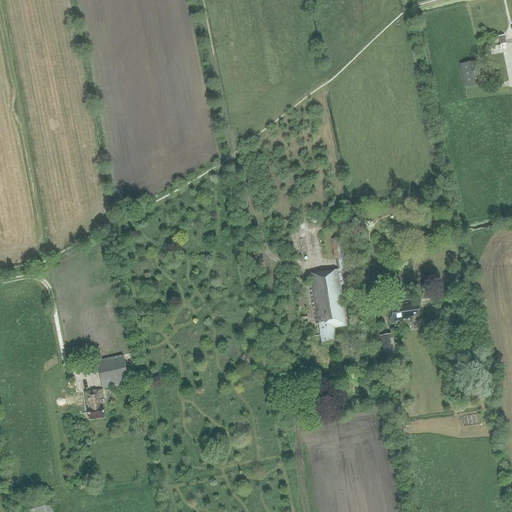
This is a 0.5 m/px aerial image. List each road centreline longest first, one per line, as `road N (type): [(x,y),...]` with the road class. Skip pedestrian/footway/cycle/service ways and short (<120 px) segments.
road 1 (track): [(403,0),(452,248),(443,299)]
road 2 (track): [(200,0),(231,154),(261,244),(282,265)]
road 3 (track): [(0,281),(25,276),(48,287),(68,373)]
